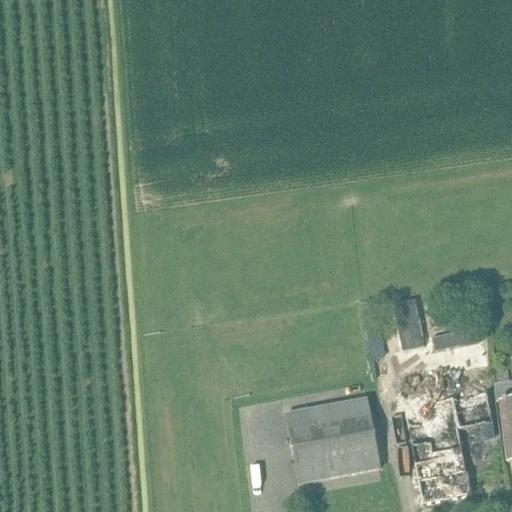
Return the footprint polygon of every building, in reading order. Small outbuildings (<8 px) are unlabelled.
[(425,349),(417,301),(393,305),(402,354),(425,349)] [(480,332),(433,340),(435,355),(483,347),(480,332)] [(511,383),(492,387),(495,404),(498,403),(498,404),(506,463),(511,462),(511,383)] [(453,398),(404,408),(424,511),(474,500),(458,420),(482,415),(479,396),(454,400),(453,398)] [(379,471),(375,452),(366,402),(285,418),(298,487),(379,471)]
